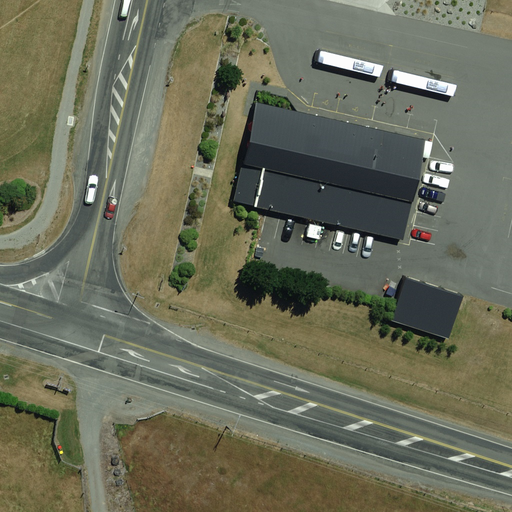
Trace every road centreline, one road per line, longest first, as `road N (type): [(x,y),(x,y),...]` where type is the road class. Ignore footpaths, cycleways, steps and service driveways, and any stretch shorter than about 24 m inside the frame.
road 1 (trunk): [(511,467),(73,325)]
road 2 (secondary): [(106,186),(147,0)]
road 3 (track): [(103,334),(91,402),(102,511)]
road 4 (trunk): [(0,274),(58,256),(106,186)]
road 5 (secondary): [(73,325),(106,186)]
